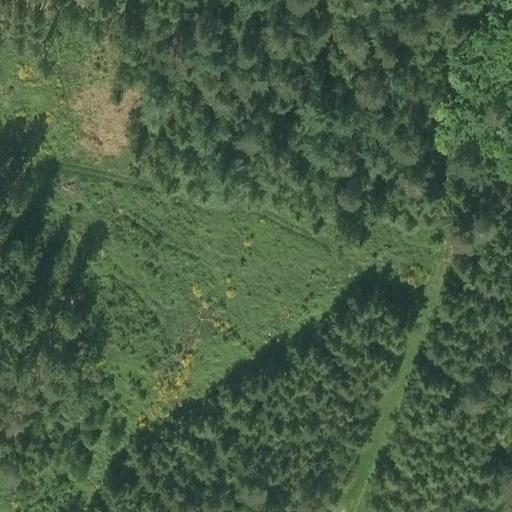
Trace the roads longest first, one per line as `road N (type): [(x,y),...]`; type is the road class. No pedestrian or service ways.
road 1 (track): [(0,155),(214,202),(420,275)]
road 2 (track): [(472,0),(451,32),(420,275)]
